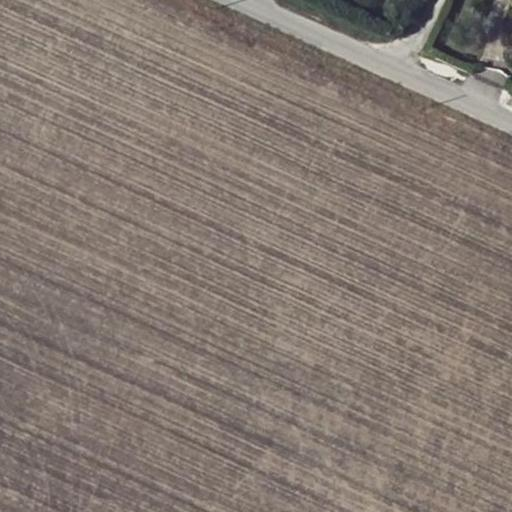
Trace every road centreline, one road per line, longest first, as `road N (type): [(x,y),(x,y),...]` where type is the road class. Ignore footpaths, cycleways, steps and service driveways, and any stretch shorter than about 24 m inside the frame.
road 1 (unclassified): [(258,0),(396,62)]
road 2 (unclassified): [(396,62),(511,113)]
